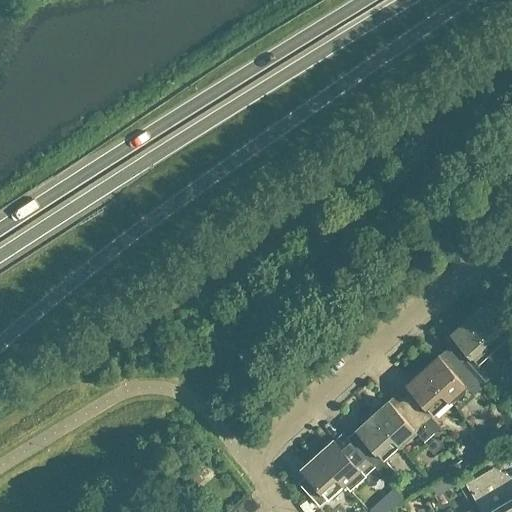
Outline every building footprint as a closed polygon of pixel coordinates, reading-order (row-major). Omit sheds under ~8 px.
[(371,297),(387,312),(408,290),(391,275),(371,297)] [(509,336),(511,333),(511,322),(508,318),(498,327),(480,307),(465,321),(492,352),(496,348),(499,351),(504,352),(508,351),(510,349),(511,344),(511,341),(511,339),(509,336)] [(467,374),(477,365),(492,352),(465,321),(449,336),(467,355),(457,364),(463,370),(467,374)] [(421,372),(447,402),(472,380),(467,374),(463,370),(455,378),(437,358),(421,372)] [(447,402),(421,372),(405,387),(423,406),(414,415),(423,424),(447,402)] [(423,424),(414,415),(405,423),(387,403),(371,417),(398,447),(414,432),(423,443),(432,435),(423,424)] [(373,451),(364,459),(373,470),(374,468),(386,482),(395,474),(383,461),(398,447),(371,417),(356,431),(373,451)] [(373,470),(364,459),(358,453),(346,440),(341,434),(332,443),(331,441),(315,455),(342,485),(348,492),(360,481),(373,470)] [(342,485),(315,455),(299,470),(317,490),(308,498),(317,508),(342,485)] [(511,511),(511,478),(492,469),(465,485),(481,511),(511,511)] [(161,511),(168,511),(179,503),(170,492),(155,504),(161,511)]
